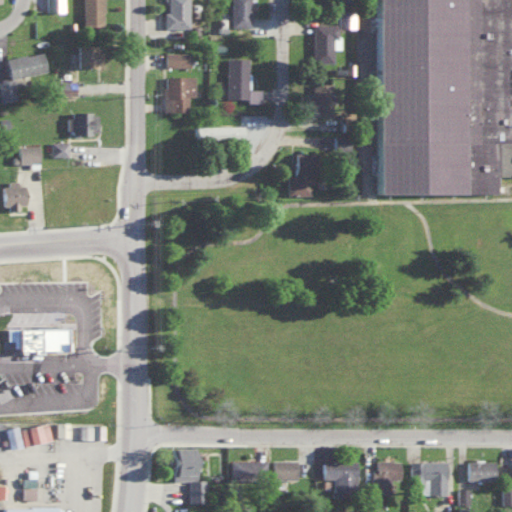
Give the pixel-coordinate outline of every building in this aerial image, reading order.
[(40,0),(64,0),(64,18),(41,18),(40,0)] [(79,0),(104,0),(104,22),(81,22),(79,0)] [(161,0),(186,0),(186,28),(162,28),(161,0)] [(225,0),(250,0),(250,28),(226,28),(225,0)] [(511,0),(370,0),(371,192),(491,191),(491,174),(511,173),(511,0)] [(335,25),(352,26),(352,10),(335,9),(335,25)] [(310,21),(334,21),(334,58),(310,58),(310,21)] [(75,66),(93,65),(93,43),(75,43),(75,66)] [(6,78),(0,78),(0,100),(14,97),(10,77),(44,71),(40,50),(2,56),(6,78)] [(162,65),(188,66),(188,51),(162,51),(162,65)] [(222,56),(247,56),(247,94),(223,94),(222,56)] [(191,74),(160,75),(160,110),(186,110),(186,95),(191,95),(191,74)] [(72,79),(55,80),(55,93),(72,93),(72,79)] [(307,82),(331,82),(331,119),(307,119),(307,82)] [(65,132),(95,132),(95,111),(65,110),(65,132)] [(191,125),(191,139),(239,138),(238,124),(191,125)] [(331,148),(347,149),(347,135),(331,134),(331,148)] [(49,154),(65,155),(66,141),(49,140),(49,154)] [(13,162),(36,161),(35,144),(12,144),(13,162)] [(283,192),(308,193),(309,152),(292,151),(291,174),(284,174),(283,192)] [(0,182),(0,206),(21,206),(21,182),(0,182)] [(63,349),(62,326),(15,327),(15,350),(63,349)] [(54,436),(66,436),(66,421),(54,421),(54,436)] [(20,443),(48,439),(46,422),(18,426),(20,443)] [(101,437),(101,424),(77,424),(77,438),(101,437)] [(18,445),(16,425),(4,426),(6,446),(18,445)] [(191,445),(168,446),(169,480),(185,479),(186,501),(203,501),(202,478),(193,478),(191,445)] [(270,478),(293,478),(293,458),(270,458),(270,478)] [(227,459),(227,479),(263,479),(262,459),(227,459)] [(397,459),(373,459),(373,467),(369,467),(368,493),(386,493),(386,478),(396,478),(397,459)] [(407,460),(407,485),(424,485),(424,494),(443,493),(442,459),(407,460)] [(319,461),(320,477),(330,477),(331,495),(353,494),(352,460),(319,461)] [(463,478),(491,479),(491,460),(464,460),(463,478)] [(32,498),(32,486),(19,487),(20,498),(32,498)] [(511,487),(511,486),(499,486),(499,504),(511,503),(511,487)] [(455,503),(466,503),(466,487),(455,487),(455,503)]
